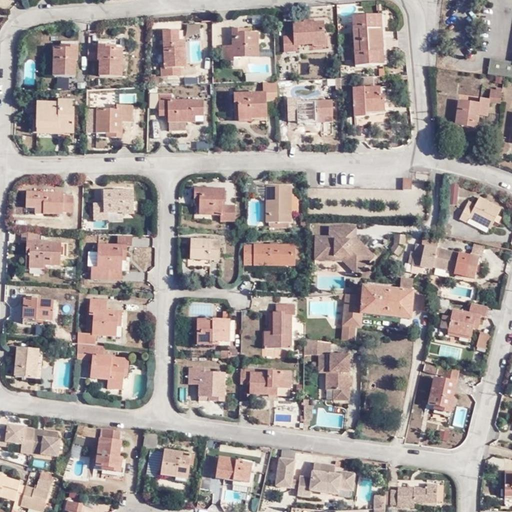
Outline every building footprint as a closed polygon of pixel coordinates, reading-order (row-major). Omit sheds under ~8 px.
[(353,16),(355,65),(383,64),(381,15),(353,16)] [(284,35),(284,51),(298,50),(297,44),(312,43),(312,45),(324,44),(323,21),(292,22),(293,34),(284,35)] [(223,45),(224,60),(227,60),(228,65),(239,65),(239,56),(258,56),(258,32),(244,32),(244,28),(233,28),(233,45),(223,45)] [(161,62),(161,74),(180,74),(180,66),(185,66),(184,47),(178,47),(177,29),(164,30),(165,62),(161,62)] [(54,57),(53,76),(76,77),(77,62),(79,62),(78,47),(60,46),(60,50),(54,49),(54,57)] [(110,46),(88,46),(88,61),(99,61),(99,77),(120,77),(121,50),(110,50),(110,46)] [(511,62),(490,59),(488,73),(511,77),(511,62)] [(374,77),(360,78),(360,88),(374,88),(374,87),(374,79),(374,77)] [(277,81),(262,82),(262,93),(235,94),(235,102),(239,102),(239,119),(251,119),(251,116),(267,116),(267,100),(278,100),(277,81)] [(377,100),(377,88),(354,89),(355,117),(365,116),(365,111),(384,111),(384,100),(377,100)] [(387,88),(377,88),(377,100),(384,100),(388,99),(387,88)] [(503,102),(505,90),(493,88),(491,97),(483,96),(483,100),(462,98),(458,123),(471,124),(471,129),(479,130),(481,113),(491,114),(493,101),(503,102)] [(195,115),(203,115),(203,99),(172,100),(172,97),(160,97),(160,114),(168,114),(168,121),(169,121),(186,121),(187,121),(187,115),(195,115)] [(315,117),(332,117),(332,101),(301,102),(301,99),(287,99),(288,117),(297,116),(297,124),(316,123),(315,117)] [(59,104),(37,103),(36,129),(59,130),(59,134),(74,135),(75,109),(73,109),(73,101),(59,101),(59,104)] [(97,108),(97,121),(96,131),(109,132),(109,136),(120,136),(120,121),(131,121),(132,105),(117,105),(117,109),(97,108)] [(97,108),(87,108),(86,121),(97,121),(97,108)] [(186,121),(169,121),(169,131),(186,131),(186,121)] [(403,191),(411,191),(412,181),(403,181),(403,191)] [(461,187),(452,186),(450,207),(459,208),(461,187)] [(290,223),(291,223),(291,215),(291,195),(292,188),(267,187),(267,196),(272,196),(272,201),(267,201),(267,223),(270,224),(270,229),(287,228),(290,225),(290,223)] [(221,220),(236,221),(236,206),(224,205),(225,188),(196,188),(195,198),(201,199),(201,205),(200,214),(222,214),(221,220)] [(44,207),(43,213),(62,214),(62,212),(72,212),(73,196),(63,195),(63,192),(27,191),(26,207),(44,207)] [(121,219),(132,219),(133,192),(104,191),(104,204),(93,203),(93,219),(106,219),(107,212),(121,212),(121,219)] [(493,231),(502,212),(480,201),(477,207),(470,204),(461,222),(468,225),(470,220),(493,231)] [(108,229),(109,222),(95,220),(94,227),(108,229)] [(349,239),(355,239),(355,229),(329,228),(328,238),(315,237),(315,251),(322,251),(322,261),(335,261),(335,257),(348,257),(355,265),(357,264),(362,270),(374,257),(361,245),(357,249),(355,246),(348,246),(349,239)] [(38,242),(38,232),(21,231),(20,241),(25,242),(24,254),(28,254),(28,258),(28,268),(43,268),(43,264),(59,265),(59,243),(38,242)] [(403,245),(404,236),(395,235),(394,243),(403,245)] [(121,256),(124,257),(125,246),(129,246),(130,238),(117,237),(116,246),(98,245),(97,266),(91,266),(91,278),(119,279),(120,262),(121,256)] [(421,246),(436,249),(438,239),(437,239),(422,237),(421,246)] [(361,245),(355,239),(349,239),(348,246),(355,246),(357,249),(361,245)] [(191,259),(220,260),(220,241),(191,240),(191,259)] [(399,249),(394,244),(393,246),(390,251),(395,255),(399,249)] [(248,245),(247,265),(296,266),(296,264),(297,246),(248,245)] [(432,267),(436,249),(421,246),(416,245),(412,265),(421,267),(429,269),(431,270),(432,267)] [(473,247),(471,254),(481,256),(483,257),(485,249),(473,247)] [(449,252),(436,249),(432,267),(445,269),(449,252)] [(469,256),(449,252),(445,269),(454,271),(453,274),(474,279),(479,259),(480,260),(481,256),(471,254),(469,254),(469,256)] [(356,275),(362,270),(357,264),(355,265),(348,257),(335,257),(335,261),(343,262),(356,275)] [(412,265),(406,264),(404,270),(419,274),(421,267),(412,265)] [(399,279),(399,286),(411,287),(412,280),(399,279)] [(363,288),(362,289),(362,299),(363,299),(362,315),(410,319),(413,292),(411,292),(411,287),(399,286),(398,291),(364,287),(363,288)] [(431,296),(421,296),(421,311),(430,312),(431,296)] [(362,299),(355,298),(345,297),(343,327),(342,341),(356,342),(360,328),(361,314),(362,315),(363,299),(362,299)] [(22,319),(51,320),(52,301),(23,299),(22,319)] [(115,321),(120,321),(121,311),(105,310),(106,300),(89,299),(88,314),(92,315),(91,334),(77,333),(77,343),(95,345),(95,336),(114,337),(115,326),(115,321)] [(450,301),(442,300),(441,307),(449,308),(450,301)] [(485,318),(488,307),(483,306),(472,304),(469,314),(453,310),(452,318),(443,317),(441,329),(449,330),(448,332),(472,337),(474,329),(475,324),(480,325),(481,317),(485,318)] [(264,332),(265,349),(292,349),(292,317),(295,317),(295,306),(276,305),(276,313),(273,313),(273,332),(269,332),(264,332)] [(229,320),(225,320),(202,319),(201,333),(198,333),(198,344),(212,345),(212,341),(229,342),(229,320)] [(471,342),(472,337),(448,332),(449,330),(441,329),(439,336),(471,342)] [(491,335),(481,333),(477,347),(487,349),(491,335)] [(103,346),(95,345),(77,343),(76,359),(91,360),(89,378),(107,380),(106,388),(120,389),(121,377),(122,372),(125,372),(127,358),(102,356),(103,346)] [(332,346),(304,343),(304,356),(320,355),(331,355),(332,346)] [(443,346),(443,355),(460,356),(461,347),(443,346)] [(14,377),(34,378),(35,349),(16,348),(14,377)] [(231,350),(222,350),(221,358),(230,358),(231,350)] [(349,385),(349,378),(349,355),(331,355),(320,355),(320,373),(326,373),(326,391),(334,391),(334,401),(349,401),(349,385)] [(460,382),(463,371),(443,366),(442,368),(429,365),(427,372),(448,377),(447,378),(460,382)] [(213,397),(213,401),(223,402),(224,374),(204,373),(205,369),(190,368),(189,384),(199,384),(199,397),(213,397)] [(255,370),(242,369),(241,384),(252,384),(251,395),(270,395),(270,388),(277,388),(291,389),(291,372),(268,371),(268,373),(255,373),(255,370)] [(456,399),(460,385),(447,381),(436,379),(429,405),(442,409),(442,411),(454,414),(458,400),(456,399)] [(312,404),(304,404),(303,418),(311,419),(312,404)] [(318,408),(318,426),(343,426),(344,408),(318,408)] [(59,452),(59,445),(60,441),(58,441),(58,435),(24,430),(24,429),(9,427),(8,431),(1,431),(0,436),(0,446),(6,448),(7,444),(22,446),(21,454),(41,457),(42,456),(58,458),(59,452)] [(451,434),(441,431),(439,440),(449,443),(451,434)] [(104,475),(118,478),(121,463),(118,462),(121,447),(119,447),(121,436),(104,434),(102,443),(100,443),(95,470),(105,472),(104,475)] [(155,435),(143,434),(141,448),(154,450),(155,435)] [(74,435),(72,456),(81,457),(83,435),(74,435)] [(281,460),(296,461),(297,453),(283,451),(281,460)] [(173,478),(186,480),(188,463),(191,463),(192,456),(163,452),(160,473),(174,475),(173,478)] [(58,458),(42,456),(41,457),(41,463),(57,465),(58,458)] [(86,476),(89,461),(75,458),(72,473),(86,476)] [(281,460),(280,459),(276,487),(292,489),(293,481),(296,462),(296,461),(281,460)] [(207,478),(217,479),(219,461),(209,460),(207,478)] [(219,461),(217,479),(217,480),(249,485),(251,466),(230,463),(230,461),(219,460),(219,461)] [(298,491),(298,493),(310,494),(311,492),(340,496),(341,490),(353,491),(355,475),(343,473),(342,477),(335,476),(335,472),(336,467),(314,464),(313,473),(312,473),(312,478),(300,477),(300,481),(300,482),(298,491)] [(398,470),(390,469),(389,483),(397,483),(398,470)] [(36,488),(49,492),(51,484),(54,475),(41,472),(38,481),(36,488)] [(43,511),(48,495),(35,491),(26,488),(19,486),(20,483),(0,477),(0,497),(14,502),(21,504),(21,503),(21,507),(39,511),(43,511)] [(438,504),(438,486),(427,486),(427,490),(398,490),(398,492),(391,492),(391,509),(416,509),(416,504),(438,504)] [(375,497),(375,511),(384,511),(385,497),(375,497)] [(19,511),(21,507),(21,503),(21,504),(14,502),(12,509),(19,511)] [(79,511),(81,506),(67,502),(64,511),(79,511)]
